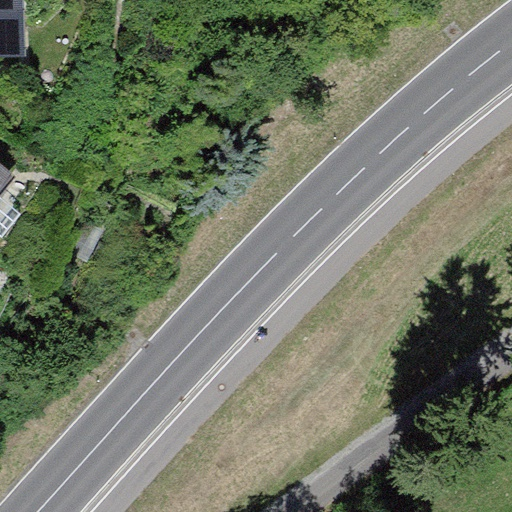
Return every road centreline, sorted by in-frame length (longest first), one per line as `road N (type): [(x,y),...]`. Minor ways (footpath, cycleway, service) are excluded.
road 1 (secondary): [(511,40),(274,259),(43,511)]
road 2 (residential): [(511,363),(302,511)]
